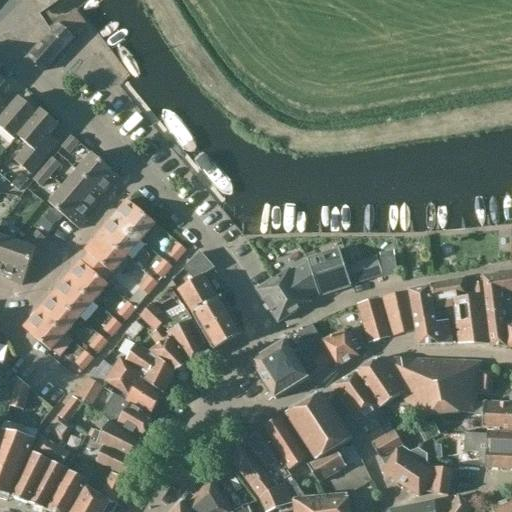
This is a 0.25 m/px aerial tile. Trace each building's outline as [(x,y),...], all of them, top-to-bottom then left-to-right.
[(59,25),(28,58),(43,73),(70,45),(73,47),(79,41),(77,37),(87,25),(76,12),(74,12),(59,25)] [(0,128),(15,141),(18,137),(37,114),(20,99),(0,122),(0,128)] [(40,110),(37,114),(18,137),(28,146),(15,161),(31,175),(51,152),(42,145),(58,126),(40,110)] [(71,136),(61,148),(69,155),(80,144),(71,136)] [(93,154),(78,172),(107,197),(108,197),(104,194),(111,187),(114,189),(122,180),(93,154)] [(52,159),(43,170),(51,177),(61,166),(52,159)] [(51,177),(43,170),(33,181),(41,188),(51,177)] [(64,188),(90,211),(97,202),(100,205),(107,197),(78,172),(64,188)] [(12,186),(19,192),(27,183),(20,177),(12,186)] [(78,230),(87,221),(83,218),(90,211),(64,188),(49,204),(78,230)] [(128,201),(112,220),(140,243),(156,225),(128,201)] [(112,220),(97,237),(125,261),(140,243),(112,220)] [(7,224),(0,221),(0,274),(2,275),(14,241),(2,237),(7,224)] [(57,230),(46,238),(60,259),(72,252),(57,230)] [(14,241),(2,275),(12,279),(11,283),(22,287),(35,249),(44,238),(37,232),(26,245),(14,241)] [(89,255),(85,259),(107,278),(111,274),(112,275),(125,261),(97,237),(85,251),(89,255)] [(177,244),(167,256),(176,263),(187,252),(177,244)] [(339,251),(307,261),(308,265),(292,275),(290,271),(256,292),(277,324),(310,303),(307,299),(317,293),(319,298),(351,287),(351,286),(345,270),(339,251)] [(193,260),(183,270),(193,281),(178,290),(193,314),(192,315),(213,351),(243,334),(221,297),(217,300),(203,277),(215,270),(201,253),(193,260)] [(394,258),(380,260),(383,278),(397,276),(394,258)] [(80,262),(70,275),(97,299),(108,286),(104,282),(107,278),(85,259),(82,263),(80,262)] [(351,286),(382,275),(377,260),(345,270),(351,286)] [(153,272),(162,279),(162,280),(172,268),(163,261),(153,272)] [(511,273),(499,275),(502,294),(511,292),(511,273)] [(70,275),(54,293),(82,316),(97,299),(70,275)] [(482,277),(483,283),(484,295),(490,346),(507,348),(506,345),(511,345),(511,325),(504,326),(500,294),(502,294),(499,275),(482,277)] [(139,289),(147,296),(148,296),(158,285),(149,277),(139,289)] [(449,300),(453,299),(466,297),(463,280),(429,286),(430,287),(432,302),(449,300)] [(475,296),(484,295),(483,283),(474,284),(475,296)] [(430,287),(408,292),(415,333),(418,347),(452,345),(448,321),(436,324),(432,302),(430,287)] [(394,338),(415,333),(408,292),(383,299),(394,338)] [(54,293),(39,310),(67,334),(82,316),(54,293)] [(459,345),(490,346),(484,295),(475,296),(466,297),(453,299),(456,324),(459,345)] [(379,299),(357,305),(369,345),(390,338),(379,299)] [(117,314),(126,321),(126,322),(136,311),(127,302),(117,314)] [(186,313),(175,319),(171,321),(153,305),(150,308),(140,318),(155,332),(161,326),(167,334),(169,337),(169,338),(186,365),(209,353),(192,320),(191,321),(186,313)] [(51,352),(67,334),(39,310),(24,328),(51,352)] [(103,331),(111,337),(112,338),(122,327),(113,319),(103,331)] [(142,331),(135,324),(125,335),(132,342),(142,331)] [(157,347),(151,352),(175,372),(186,365),(169,338),(169,337),(167,334),(161,326),(155,332),(156,333),(150,338),(157,347)] [(322,342),(327,352),(334,364),(336,368),(358,357),(355,352),(359,350),(355,341),(351,343),(344,330),(322,342)] [(89,347),(97,354),(98,355),(108,343),(98,335),(89,347)] [(285,342),(251,363),(275,400),(308,379),(285,342)] [(106,382),(129,396),(140,379),(163,395),(175,372),(151,352),(137,343),(126,363),(120,359),(106,382)] [(94,360),(93,359),(85,352),(75,364),(84,372),(94,360)] [(319,372),(334,364),(327,352),(312,361),(319,372)] [(381,409),(402,396),(379,359),(357,373),(380,408),(381,409)] [(379,359),(402,396),(419,424),(424,420),(429,416),(460,414),(475,415),(480,364),(426,361),(379,359)] [(357,373),(332,388),(356,422),(380,408),(357,373)] [(481,373),(478,394),(490,396),(493,374),(481,373)] [(73,398),(72,400),(81,406),(83,404),(91,408),(97,398),(103,389),(89,378),(73,398)] [(129,396),(126,402),(151,417),(163,395),(140,379),(129,396)] [(31,390),(17,380),(9,408),(24,412),(31,390)] [(363,458),(353,441),(353,440),(323,394),(285,416),(314,462),(307,466),(318,484),(346,468),(363,458)] [(101,414),(109,421),(108,423),(116,427),(117,425),(142,440),(151,417),(126,402),(117,396),(113,395),(101,414)] [(500,429),(499,432),(511,432),(511,396),(510,399),(509,405),(483,403),(482,428),(500,429)] [(66,407),(58,418),(67,424),(81,406),(72,400),(66,407)] [(62,444),(74,430),(67,424),(58,418),(48,431),(62,444)] [(260,432),(281,462),(287,472),(309,459),(283,418),(260,432)] [(431,419),(415,427),(424,443),(439,435),(431,419)] [(0,493),(9,497),(14,486),(27,459),(26,458),(35,441),(39,432),(5,423),(0,437),(0,493)] [(95,431),(90,441),(136,462),(141,441),(116,427),(108,423),(102,434),(95,431)] [(291,477),(287,472),(281,462),(280,463),(259,432),(245,446),(278,489),(279,489),(277,485),(291,477)] [(511,469),(511,433),(488,432),(488,436),(465,435),(464,453),(480,454),(479,457),(486,458),(486,469),(511,469)] [(386,469),(383,473),(419,498),(422,494),(432,495),(432,496),(448,498),(451,472),(437,470),(437,471),(427,466),(427,457),(418,450),(409,453),(401,446),(402,445),(395,433),(372,447),(380,460),(381,460),(386,469)] [(40,442),(35,441),(26,458),(27,459),(14,486),(19,488),(19,489),(19,490),(14,499),(29,505),(58,448),(42,438),(40,442)] [(136,462),(90,441),(83,455),(97,462),(97,463),(128,479),(136,462)] [(29,505),(44,510),(66,470),(66,471),(67,469),(62,467),(69,455),(62,451),(65,447),(61,444),(59,449),(58,448),(29,505)] [(260,499),(265,511),(270,511),(293,504),(293,501),(302,500),(291,482),(279,489),(278,489),(245,446),(231,460),(260,499)] [(50,511),(73,511),(86,489),(101,497),(113,475),(99,469),(90,483),(66,471),(66,470),(44,510),(50,511)] [(127,482),(113,475),(101,497),(86,489),(73,511),(114,511),(118,506),(117,505),(127,482)] [(194,498),(190,495),(174,511),(229,511),(212,479),(194,498)] [(350,511),(347,495),(324,498),(302,500),(293,501),(293,504),(294,511),(350,511)] [(354,511),(369,511),(369,497),(353,498),(354,511)] [(448,511),(469,511),(473,507),(458,497),(448,511)] [(492,511),(511,511),(511,499),(507,502),(505,497),(492,502),(494,507),(491,508),(492,511)] [(448,511),(436,503),(433,507),(405,511),(448,511)]
